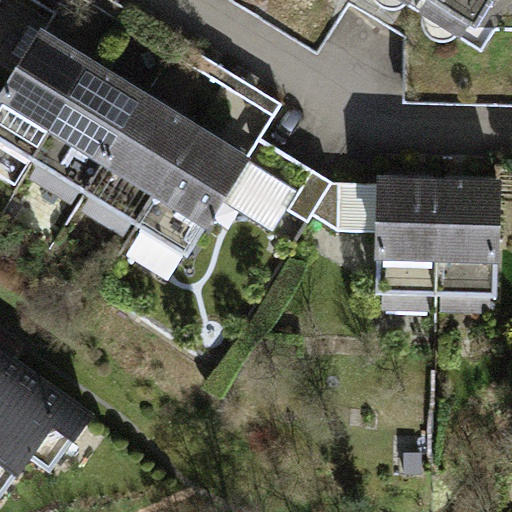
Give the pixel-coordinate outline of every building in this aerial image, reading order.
[(421,0),(398,0),(415,11),(421,0)] [(498,0),(421,0),(415,11),(471,44),(498,0)] [(95,62),(45,31),(0,104),(0,139),(37,161),(95,62)] [(149,93),(95,62),(37,161),(89,194),(149,93)] [(201,126),(149,93),(89,194),(142,226),(201,126)] [(255,160),(201,126),(142,226),(194,259),(255,160)] [(445,180),(382,177),(380,294),(440,296),(445,180)] [(505,181),(445,180),(440,296),(504,297),(505,181)] [(0,348),(0,499),(4,502),(54,430),(78,444),(96,416),(0,348)]
